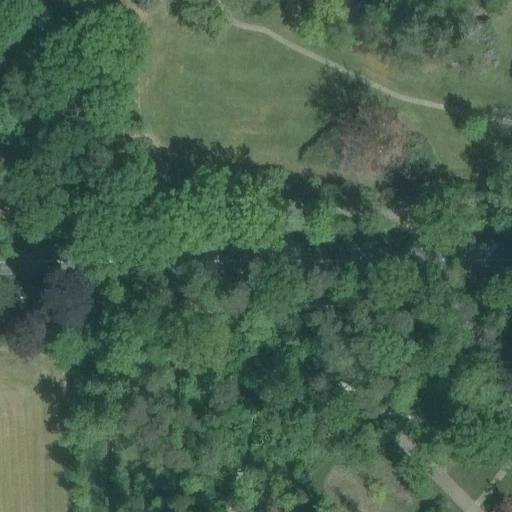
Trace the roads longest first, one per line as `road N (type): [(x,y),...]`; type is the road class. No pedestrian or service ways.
road 1 (tertiary): [(511,260),(0,260)]
road 2 (track): [(86,260),(94,511)]
